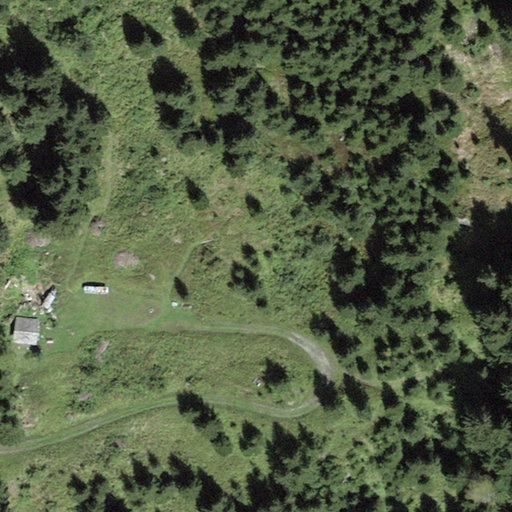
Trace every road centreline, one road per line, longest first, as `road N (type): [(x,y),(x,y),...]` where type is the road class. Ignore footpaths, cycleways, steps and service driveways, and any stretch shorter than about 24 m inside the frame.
road 1 (track): [(0,448),(148,403),(190,398),(307,407),(324,386),(323,363)]
road 2 (track): [(323,363),(301,333),(126,314)]
